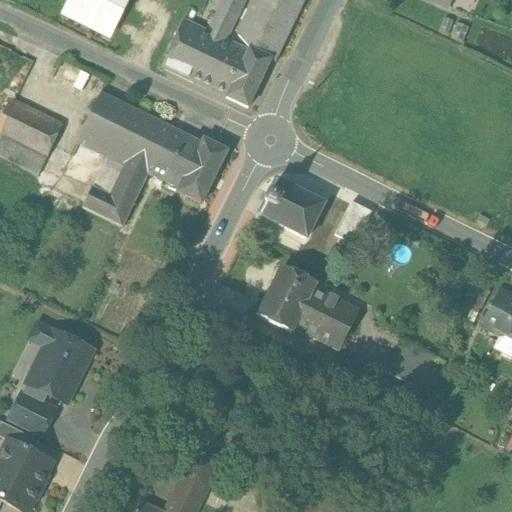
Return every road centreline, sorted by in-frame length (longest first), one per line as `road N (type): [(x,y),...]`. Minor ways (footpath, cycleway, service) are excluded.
road 1 (tertiary): [(270,140),(82,511)]
road 2 (unclassified): [(0,12),(270,140)]
road 3 (tertiary): [(511,258),(270,140)]
road 4 (unclassified): [(337,0),(270,140)]
